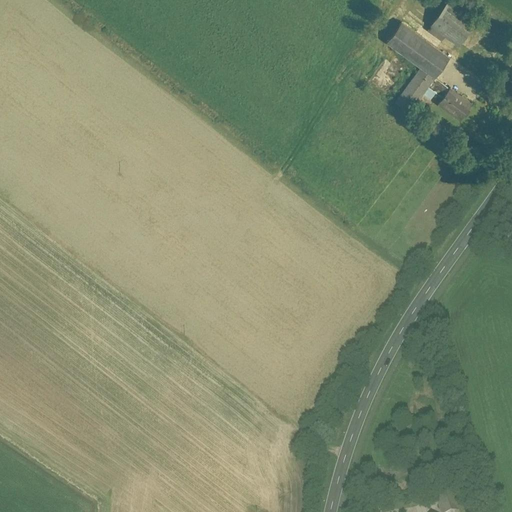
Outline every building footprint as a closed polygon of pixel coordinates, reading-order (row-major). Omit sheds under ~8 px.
[(458,0),(448,0),(432,23),(458,42),(478,14),(458,0)] [(449,54),(402,21),(388,40),(422,64),(435,73),(449,54)] [(435,73),(422,64),(398,98),(411,108),(428,84),(435,73)] [(435,73),(428,84),(443,94),(451,84),(435,73)] [(440,99),(463,115),(473,100),(451,84),(443,94),(440,99)] [(448,511),(445,500),(437,503),(439,511),(448,511)]
